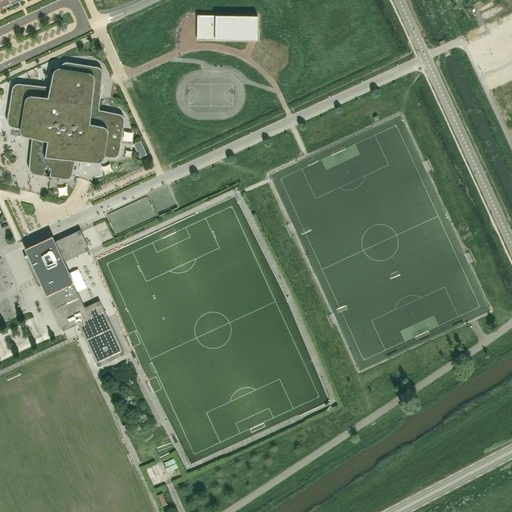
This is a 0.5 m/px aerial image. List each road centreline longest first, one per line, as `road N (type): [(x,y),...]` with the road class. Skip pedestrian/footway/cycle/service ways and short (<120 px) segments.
road 1 (secondary): [(397,511),(511,451)]
road 2 (residential): [(0,67),(85,28),(72,0)]
